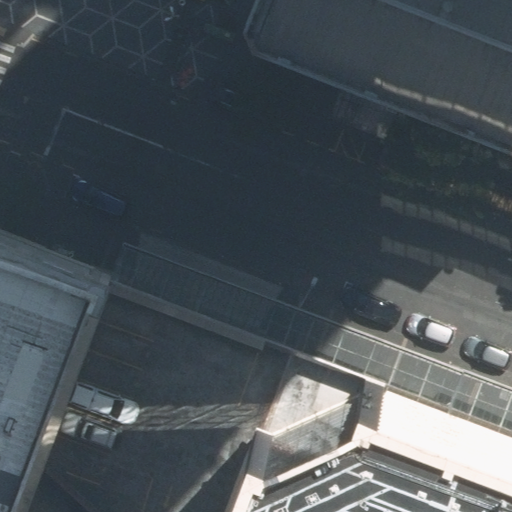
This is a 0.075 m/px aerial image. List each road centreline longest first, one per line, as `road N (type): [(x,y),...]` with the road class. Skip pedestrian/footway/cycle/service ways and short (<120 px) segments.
road 1 (residential): [(85,118),(511,285)]
road 2 (residential): [(129,0),(85,118)]
